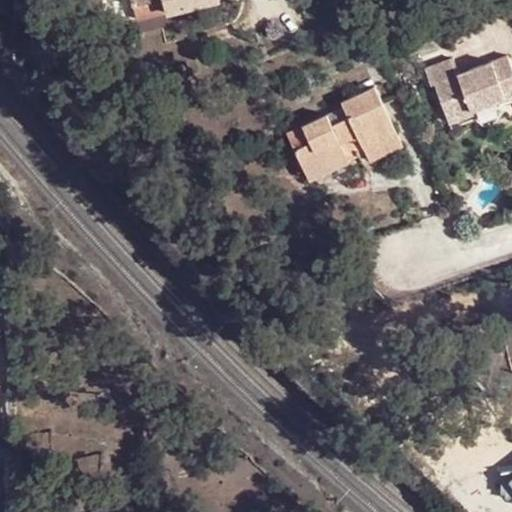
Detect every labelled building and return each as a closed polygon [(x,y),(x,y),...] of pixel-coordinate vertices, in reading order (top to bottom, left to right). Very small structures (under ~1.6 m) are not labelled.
[(132,0),(133,6),(162,1),(166,13),(214,0),(132,0)] [(469,73),(459,76),(457,72),(451,57),(423,68),(428,83),(432,82),(445,118),(511,94),(511,72),(506,54),(467,68),(469,73)] [(467,68),(457,72),(459,76),(469,73),(467,68)] [(308,137),(293,144),(307,175),(347,156),(337,134),(353,126),(364,148),(368,156),(400,140),(372,80),(339,97),(341,100),(300,120),(308,137)] [(300,120),(285,127),(293,144),(308,137),(300,120)] [(353,126),(337,134),(347,156),(364,148),(353,126)] [(142,491),(132,497),(139,509),(149,503),(142,491)]
